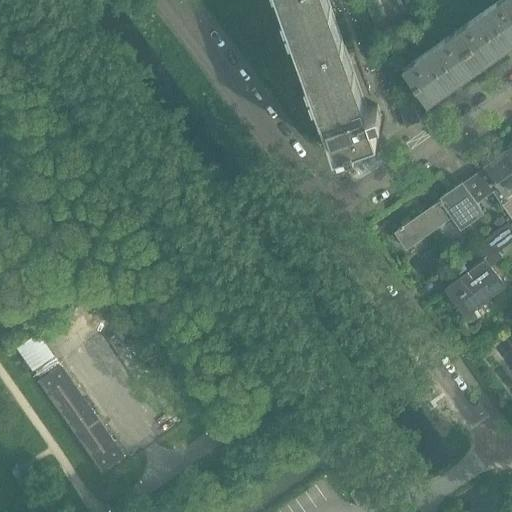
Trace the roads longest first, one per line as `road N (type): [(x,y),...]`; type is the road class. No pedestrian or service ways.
road 1 (residential): [(495,447),(329,217)]
road 2 (residential): [(329,217),(167,0)]
road 3 (residential): [(329,217),(511,90)]
